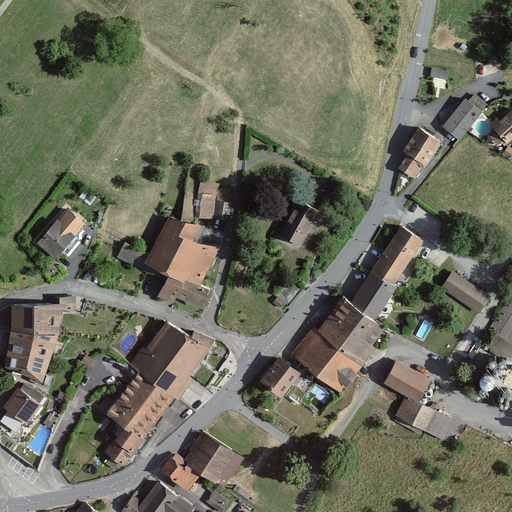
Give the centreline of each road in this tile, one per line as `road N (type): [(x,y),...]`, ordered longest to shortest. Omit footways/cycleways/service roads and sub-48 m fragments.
road 1 (tertiary): [(428,0),(382,206),(261,355)]
road 2 (residential): [(261,355),(206,327),(100,292),(65,289),(0,303)]
road 3 (residential): [(224,396),(318,461),(298,511)]
road 4 (tertiary): [(224,396),(120,482)]
